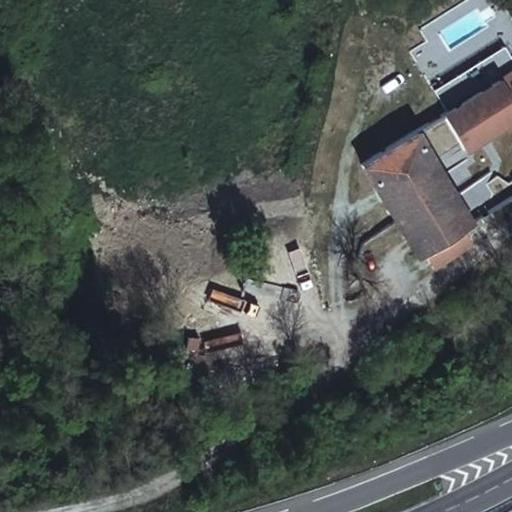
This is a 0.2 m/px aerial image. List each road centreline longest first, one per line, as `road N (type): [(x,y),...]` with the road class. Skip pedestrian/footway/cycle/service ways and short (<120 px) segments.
road 1 (track): [(45,511),(115,497),(277,422),(419,295),(511,231)]
road 2 (secondary): [(511,430),(303,511)]
